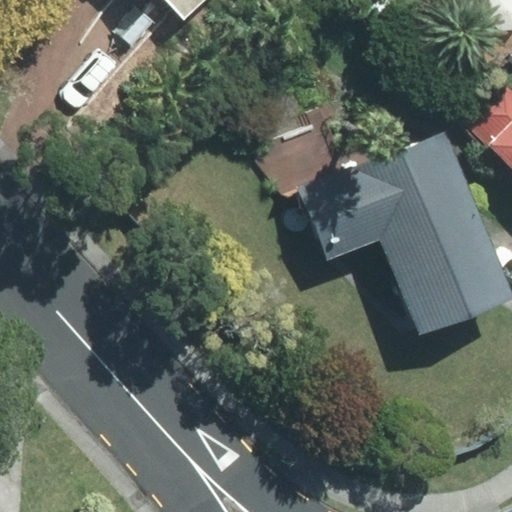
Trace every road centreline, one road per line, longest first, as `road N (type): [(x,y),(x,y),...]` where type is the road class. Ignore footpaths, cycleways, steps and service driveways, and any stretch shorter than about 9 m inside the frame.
road 1 (residential): [(131,390),(290,511)]
road 2 (residential): [(0,244),(131,390)]
road 3 (residential): [(197,511),(131,390)]
